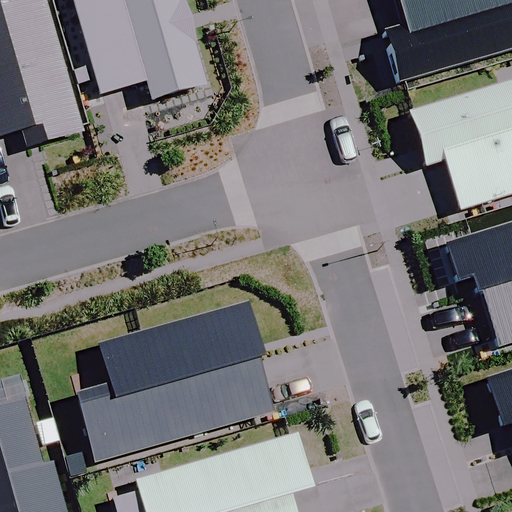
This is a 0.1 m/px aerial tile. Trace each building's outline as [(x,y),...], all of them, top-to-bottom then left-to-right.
[(40,0),(0,0),(0,135),(20,129),(26,149),(80,132),(40,0)] [(177,0),(71,0),(100,95),(144,82),(149,101),(203,85),(177,0)] [(511,0),(395,0),(403,26),(383,32),(398,84),(511,49),(511,0)] [(511,84),(409,116),(424,166),(443,160),(457,210),(511,193),(511,84)] [(511,225),(445,246),(456,281),(471,276),(477,294),(480,294),(495,346),(511,341),(511,225)] [(73,398),(92,463),(270,413),(255,360),(260,359),(245,308),(97,349),(108,388),(73,398)] [(0,511),(59,511),(47,466),(38,468),(11,372),(0,375),(0,511)] [(511,373),(487,382),(501,427),(511,423),(511,373)] [(290,511),(286,496),(309,489),(294,437),(133,483),(141,511),(290,511)]
